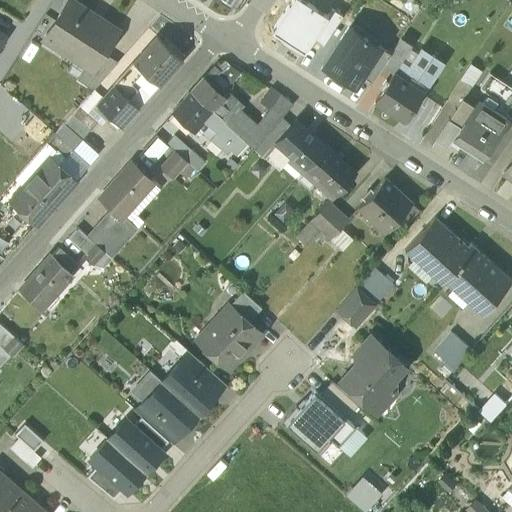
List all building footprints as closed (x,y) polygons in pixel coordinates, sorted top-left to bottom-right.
[(121,31),(73,0),(70,0),(44,41),(86,68),(92,60),(99,65),(106,54),(121,31)] [(313,40),(328,16),(303,0),(291,0),(271,32),(305,53),(313,40)] [(333,9),(328,16),(313,40),(323,46),(343,16),(333,9)] [(361,78),(381,48),(349,28),(323,69),(348,83),(355,74),(361,78)] [(183,60),(157,37),(133,63),(142,71),(159,86),(183,60)] [(391,55),(385,63),(397,71),(412,47),(401,40),(391,55)] [(381,48),(361,78),(372,85),(385,63),(391,55),(381,48)] [(99,65),(92,60),(86,68),(79,80),(95,90),(95,89),(119,62),(106,54),(99,65)] [(142,71),(133,63),(122,76),(131,83),(142,71)] [(393,75),(392,74),(375,101),(405,121),(423,94),(393,75)] [(511,105),(511,89),(490,75),(480,89),(499,101),(494,109),(490,106),(487,111),(507,124),(509,120),(510,120),(511,119),(506,115),(511,105)] [(103,97),(93,108),(103,117),(109,123),(113,119),(122,127),(139,109),(122,93),(131,83),(122,76),(103,97)] [(234,115),(220,103),(224,98),(224,97),(203,78),(191,91),(213,111),(226,124),(234,115)] [(471,89),(460,81),(447,102),(457,108),(462,100),(464,100),(471,89)] [(95,90),(80,106),(98,122),(103,117),(93,108),(103,97),(95,89),(95,90)] [(213,111),(191,91),(173,112),(194,132),(198,128),(213,111)] [(242,106),(228,93),(224,97),(224,98),(220,103),(234,115),(252,132),(256,127),(238,111),(242,106)] [(464,100),(462,100),(457,108),(448,122),(459,129),(474,107),(464,100)] [(487,111),(476,104),(474,107),(459,129),(452,141),(483,161),(507,124),(487,111)] [(80,106),(55,134),(73,151),(98,122),(80,106)] [(271,110),(259,124),(269,133),(281,119),(271,110)] [(226,124),(213,111),(198,128),(226,154),(230,150),(234,154),(246,142),(226,124)] [(256,127),(252,132),(234,115),(226,124),(246,142),(254,149),(269,133),(259,124),(256,127)] [(281,119),(269,133),(278,141),(291,127),(281,119)] [(326,147),(296,121),(291,127),(278,141),(276,144),(273,148),(279,153),(282,149),(291,157),(289,160),(303,173),(326,147)] [(269,133),(254,149),(264,159),(273,148),(276,144),(278,141),(269,133)] [(73,151),(55,134),(47,143),(65,159),(73,151)] [(47,143),(15,179),(23,187),(48,159),(58,167),(65,160),(65,159),(47,143)] [(355,174),(326,147),(303,173),(297,180),(309,191),(315,184),(333,199),(355,174)] [(176,153),(163,168),(172,176),(186,161),(176,153)] [(23,187),(12,199),(39,222),(75,182),(58,167),(48,159),(23,187)] [(131,163),(100,198),(111,208),(121,216),(122,215),(152,181),(131,163)] [(411,204),(384,180),(358,209),(385,233),(411,204)] [(327,202),(310,222),(320,231),(338,212),(327,202)] [(111,208),(86,236),(104,253),(111,259),(137,229),(122,215),(121,216),(111,208)] [(338,212),(320,231),(331,240),(348,221),(338,212)] [(468,247),(435,218),(405,251),(443,285),(445,282),(444,281),(458,266),(457,265),(459,262),(456,260),(468,247)] [(86,236),(77,228),(68,238),(86,254),(95,244),(86,236)] [(104,253),(95,244),(86,254),(84,257),(93,265),(104,253)] [(511,281),(470,244),(468,247),(456,260),(459,262),(457,265),(458,266),(444,281),(445,282),(482,315),(511,281)] [(77,266),(58,249),(51,256),(70,273),(77,266)] [(50,255),(20,290),(45,312),(58,298),(53,293),(70,273),(51,256),(50,255)] [(393,286),(374,268),(357,288),(376,305),(393,286)] [(376,305),(357,288),(336,311),(355,328),(376,305)] [(262,308),(242,290),(229,305),(249,323),(262,308)] [(229,305),(206,331),(213,338),(204,348),(226,368),(245,347),(254,343),(262,335),(249,323),(229,305)] [(14,337),(0,324),(0,345),(3,348),(14,337)] [(451,333),(433,352),(453,369),(470,350),(451,333)] [(14,337),(3,348),(12,357),(23,345),(14,337)] [(370,337),(356,353),(356,361),(358,363),(354,367),(353,366),(351,367),(353,369),(343,379),(342,377),(341,379),(371,406),(381,394),(395,393),(394,379),(401,371),(382,354),(385,351),(370,337)] [(223,382),(196,358),(188,367),(215,391),(223,382)] [(188,367),(181,361),(162,382),(198,414),(217,393),(215,391),(188,367)] [(494,397),(466,371),(452,387),(490,422),(511,397),(511,387),(506,383),(494,397)] [(198,414),(162,382),(143,403),(150,409),(177,433),(179,435),(198,414)] [(320,395),(347,420),(359,406),(332,382),(320,395)] [(320,395),(315,392),(300,409),(296,407),(282,423),(319,457),(332,442),(338,447),(356,427),(347,420),(320,395)] [(177,433),(150,409),(142,418),(169,442),(177,433)] [(134,427),(127,421),(109,440),(146,473),(163,453),(161,451),(134,427)] [(41,452),(50,440),(31,425),(13,449),(37,467),(46,455),(41,452)] [(146,473),(109,440),(91,460),(98,467),(124,489),(128,493),(146,473)] [(124,489),(98,467),(88,478),(113,501),(124,489)] [(0,511),(1,511),(20,492),(0,474),(0,511)] [(351,496),(368,511),(372,511),(389,493),(369,475),(351,496)] [(24,497),(20,492),(1,511),(40,511),(33,505),(34,505),(33,504),(32,504),(25,498),(25,497),(24,496),(24,497)] [(488,511),(476,501),(467,511),(488,511)]
